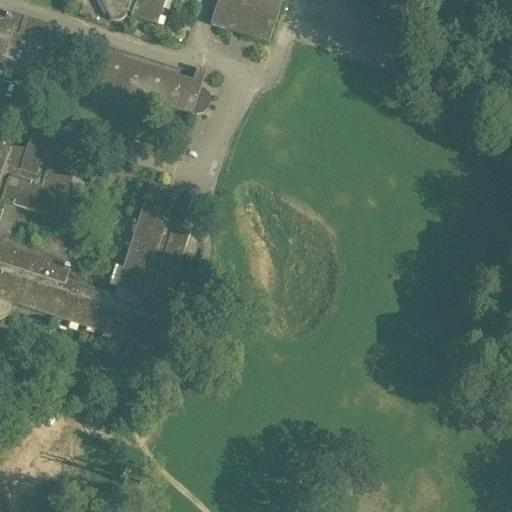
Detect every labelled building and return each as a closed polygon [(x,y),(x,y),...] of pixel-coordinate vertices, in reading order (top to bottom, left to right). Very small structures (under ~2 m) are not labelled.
[(99,0),(104,8),(107,7),(131,15),(130,18),(157,27),(165,0),(99,0)] [(268,44),(269,43),(282,0),(218,0),(210,25),(268,44)] [(39,70),(48,44),(53,28),(7,13),(4,21),(0,19),(0,74),(38,87),(43,71),(39,70)] [(236,162),(356,194),(387,78),(284,50),(271,98),(255,94),(236,162)] [(205,72),(196,69),(192,82),(99,51),(88,84),(191,117),(192,114),(196,115),(203,114),(207,109),(210,102),(209,96),(204,91),(200,90),(205,72)] [(25,154),(0,145),(0,320),(12,314),(13,313),(13,312),(12,311),(8,310),(10,304),(152,350),(189,234),(177,230),(185,206),(189,208),(192,199),(150,185),(114,296),(66,280),(70,268),(0,245),(0,218),(5,203),(59,221),(80,154),(56,146),(58,138),(33,129),(25,154)] [(448,427),(417,419),(465,234),(487,229),(483,209),(496,207),(507,165),(456,152),(451,170),(406,158),(393,210),(445,224),(433,273),(407,267),(399,297),(401,308),(393,339),(381,341),(363,413),(381,418),(369,420),(365,434),(371,436),(375,456),(387,453),(411,459),(413,451),(440,458),(448,427)]
